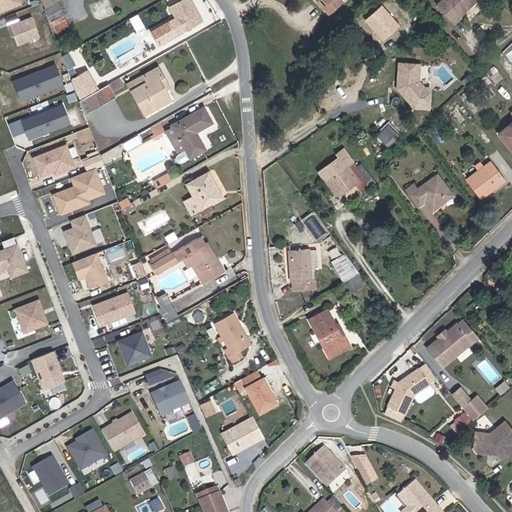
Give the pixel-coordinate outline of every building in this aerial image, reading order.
[(22,0),(0,0),(0,10),(23,1),(22,0)] [(53,11),(56,10),(50,0),(49,0),(40,6),(44,15),(53,11)] [(316,0),(324,10),(320,14),(325,19),(338,8),(333,1),(334,0),(307,0),(310,3),(314,0),(316,0)] [(316,0),(314,0),(310,3),(320,14),(324,10),(316,0)] [(466,0),(448,0),(435,11),(451,31),(457,26),(455,23),(459,20),(461,22),(475,10),(466,0)] [(171,27),(177,36),(178,38),(195,27),(182,3),(164,13),(171,27)] [(57,19),(53,11),(44,15),(41,18),(55,43),(65,37),(56,20),(57,19)] [(18,12),(7,16),(11,25),(22,21),(18,12)] [(132,17),(137,29),(144,26),(139,14),(132,17)] [(22,21),(11,25),(19,46),(42,36),(34,16),(22,21)] [(169,41),(177,36),(171,27),(163,31),(169,41)] [(70,51),(63,55),(69,68),(76,65),(70,51)] [(423,86),(423,61),(402,60),(401,108),(433,108),(433,86),(423,86)] [(17,81),(25,101),(66,85),(58,64),(17,81)] [(143,87),(129,95),(142,122),(168,108),(163,99),(166,96),(155,73),(140,81),(143,87)] [(140,81),(126,89),(129,95),(143,87),(140,81)] [(77,107),(91,99),(87,90),(73,98),(74,101),(77,107)] [(91,99),(77,107),(82,119),(110,103),(105,92),(91,99)] [(66,104),(25,121),(33,141),(75,124),(66,104)] [(457,105),(450,109),(460,123),(466,119),(457,105)] [(212,133),(204,117),(172,135),(185,158),(177,163),(176,165),(175,167),(177,170),(179,171),(182,171),(204,158),(196,141),(212,133)] [(511,127),(497,138),(510,157),(511,155),(511,127)] [(386,132),(376,142),(385,153),(396,144),(386,132)] [(177,163),(185,158),(172,135),(165,139),(177,163)] [(70,144),(36,158),(45,178),(60,172),(61,174),(79,167),(70,144)] [(128,154),(122,144),(102,156),(106,166),(128,154)] [(372,190),(357,168),(348,156),(342,149),(332,156),(340,168),(313,188),(326,206),(354,186),(361,197),(372,190)] [(94,169),(104,165),(100,155),(82,162),(86,172),(94,169)] [(361,165),(357,168),(372,190),(376,186),(361,165)] [(481,172),(476,175),(465,184),(478,202),(500,186),(486,167),(481,172)] [(86,172),(71,178),(75,188),(52,197),(59,213),(62,212),(64,215),(89,205),(88,201),(104,194),(94,169),(86,172)] [(167,183),(151,191),(155,198),(170,189),(167,183)] [(210,183),(187,196),(193,208),(186,212),(192,224),(200,220),(205,226),(216,220),(213,215),(224,208),(210,183)] [(419,207),(427,217),(447,203),(433,185),(416,196),(411,189),(402,196),(413,210),(419,207)] [(131,211),(120,217),(123,225),(134,219),(131,211)] [(294,222),(300,231),(317,222),(312,212),(294,222)] [(91,215),(77,221),(80,229),(70,233),(79,256),(103,246),(91,215)] [(21,247),(18,239),(6,244),(9,252),(21,247)] [(9,252),(0,255),(0,275),(12,271),(15,280),(32,274),(21,247),(9,252)] [(216,273),(219,270),(209,255),(207,256),(201,248),(175,265),(171,260),(162,267),(165,271),(162,272),(156,277),(161,285),(185,269),(191,279),(195,276),(206,294),(223,283),(216,273)] [(114,284),(102,254),(78,264),(85,280),(93,277),(93,279),(95,278),(96,280),(94,281),(98,290),(114,284)] [(312,258),(291,259),(292,291),(293,291),(294,300),(317,299),(316,280),(321,279),(320,259),(312,260),(312,258)] [(143,275),(144,262),(135,261),(134,275),(143,275)] [(346,290),(349,288),(357,284),(345,264),(334,271),(346,290)] [(153,272),(156,277),(162,272),(165,271),(162,267),(153,272)] [(227,281),(219,270),(216,273),(223,283),(227,281)] [(368,289),(362,281),(357,284),(349,288),(355,297),(368,289)] [(167,322),(179,315),(166,293),(158,298),(162,306),(158,309),(167,322)] [(101,309),(109,329),(143,315),(135,295),(101,309)] [(30,337),(52,328),(43,305),(20,314),(30,337)] [(319,321),(301,331),(322,368),(343,356),(331,334),(327,335),(319,321)] [(211,335),(218,346),(230,365),(227,367),(230,373),(240,366),(237,361),(247,355),(248,354),(230,324),(211,335)] [(431,360),(447,378),(481,347),(466,330),(460,336),(459,335),(449,344),(449,347),(446,350),(443,349),(431,360)] [(119,342),(128,364),(151,355),(142,332),(119,342)] [(60,354),(39,362),(52,394),(72,386),(60,354)] [(150,387),(179,375),(160,370),(145,376),(150,387)] [(399,394),(391,415),(409,422),(417,402),(421,407),(425,407),(434,400),(435,396),(431,390),(438,385),(425,371),(402,389),(396,386),(393,392),(399,394)] [(190,403),(181,381),(151,393),(160,415),(190,403)] [(267,386),(250,397),(265,421),(282,410),(267,386)] [(0,426),(31,409),(18,387),(0,397),(0,426)] [(507,387),(500,393),(504,400),(511,393),(507,387)] [(474,405),(463,393),(454,401),(465,413),(474,405)] [(209,401),(201,406),(207,417),(215,412),(209,401)] [(474,405),(465,413),(476,424),(489,412),(479,401),(474,405)] [(101,431),(114,452),(144,433),(132,412),(101,431)] [(196,412),(187,417),(194,431),(203,427),(196,412)] [(222,430),(233,454),(266,437),(255,414),(222,430)] [(473,424),(467,417),(457,425),(464,432),(473,424)] [(511,431),(507,426),(492,438),(479,438),(478,454),(481,458),(499,460),(501,458),(505,464),(511,458),(511,451),(510,450),(511,448),(511,431)] [(92,431),(77,440),(79,442),(68,448),(82,470),(107,455),(92,431)] [(325,447),(307,464),(327,486),(346,468),(325,447)] [(354,457),(365,485),(378,479),(367,451),(354,457)] [(182,457),(186,466),(195,463),(191,453),(182,457)] [(51,496),(70,485),(58,465),(56,466),(55,464),(57,463),(53,456),(34,468),(51,496)] [(138,493),(158,483),(152,470),(132,480),(138,493)] [(75,498),(84,493),(79,484),(70,489),(75,498)] [(439,511),(416,490),(401,505),(408,511),(439,511)] [(199,500),(202,507),(222,499),(220,492),(199,500)] [(101,499),(86,505),(89,511),(103,505),(101,499)] [(227,511),(222,499),(202,507),(203,511),(227,511)]
